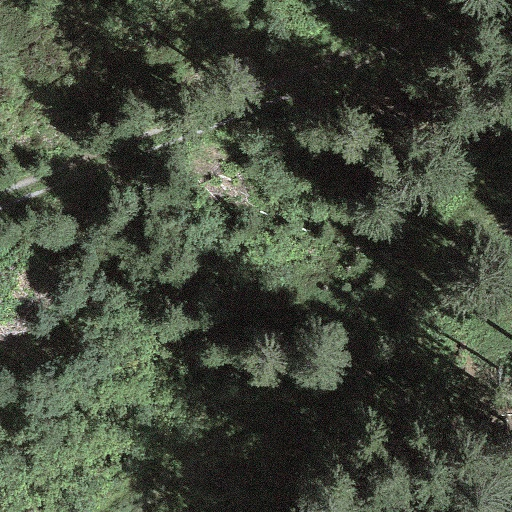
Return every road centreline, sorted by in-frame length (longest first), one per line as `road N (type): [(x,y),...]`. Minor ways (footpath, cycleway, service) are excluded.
road 1 (track): [(117,511),(361,336),(511,188)]
road 2 (track): [(0,198),(283,90)]
road 3 (track): [(283,90),(511,0)]
